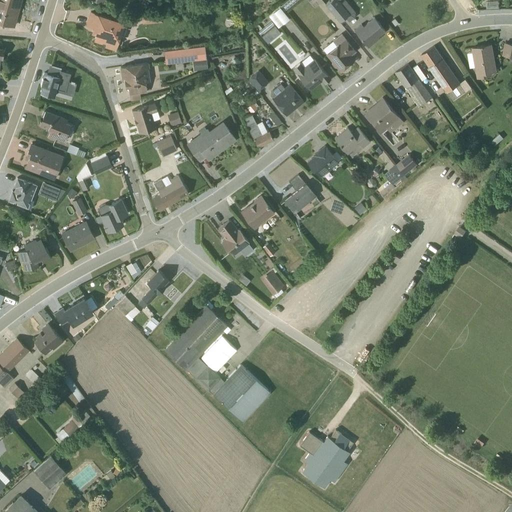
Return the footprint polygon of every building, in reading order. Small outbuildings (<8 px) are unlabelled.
[(0,0),(0,22),(13,26),(20,0),(0,0)] [(287,0),(279,6),(283,11),(296,0),(287,0)] [(354,17),(354,12),(344,0),(343,0),(340,3),(336,0),(328,0),(324,4),(339,22),(344,17),(348,22),(354,17)] [(268,15),(277,27),(288,18),(279,6),(268,15)] [(122,23),(90,13),(86,25),(95,28),(95,29),(97,33),(94,40),(101,42),(102,42),(103,41),(106,42),(105,46),(114,49),(122,23)] [(141,15),(142,24),(162,23),(162,14),(141,15)] [(353,30),(367,47),(374,42),(372,40),(384,31),(373,17),(362,26),(361,24),(353,30)] [(269,25),(261,32),(267,39),(275,32),(269,25)] [(341,33),(331,40),(332,41),(322,49),(325,53),(325,54),(331,61),(331,63),(333,66),(336,66),(339,70),(352,60),(349,56),(355,51),(341,33)] [(509,62),(511,62),(511,43),(504,42),(502,55),(510,57),(509,62)] [(163,49),(165,63),(205,58),(203,45),(163,49)] [(491,45),(483,46),(483,45),(480,46),(472,48),(477,78),(492,75),(491,72),(495,71),(491,45)] [(448,92),(453,99),(470,87),(465,79),(459,83),(433,46),(421,55),(447,92),(448,92)] [(300,62),(292,68),(309,89),(321,80),(324,83),(330,78),(313,58),(302,66),(300,62)] [(206,59),(191,61),(193,71),(207,69),(206,59)] [(148,63),(120,67),(121,76),(123,76),(125,85),(127,85),(128,88),(126,90),(129,92),(130,100),(140,99),(139,92),(146,91),(145,82),(149,81),(148,69),(149,68),(148,63)] [(411,68),(408,63),(395,72),(418,107),(431,98),(420,82),(426,78),(417,65),(411,68)] [(80,70),(74,76),(85,85),(90,79),(80,70)] [(267,81),(258,70),(247,79),(257,90),(267,81)] [(68,92),(71,81),(44,73),(40,84),(42,85),(40,93),(54,96),(56,89),(68,92)] [(206,84),(213,80),(210,73),(202,76),(206,84)] [(272,97),(285,114),(302,101),(288,84),(283,88),(279,84),(268,93),(272,97)] [(382,97),(364,113),(381,133),(387,128),(391,132),(403,122),(382,97)] [(239,107),(236,99),(230,102),(234,109),(239,107)] [(159,117),(154,103),(131,110),(133,117),(134,117),(139,132),(138,132),(138,133),(155,127),(152,120),(159,117)] [(253,103),(246,108),(250,113),(257,108),(253,103)] [(43,110),(40,118),(41,119),(38,126),(45,129),(45,130),(49,132),(47,138),(54,141),(55,139),(63,142),(63,141),(64,141),(67,135),(70,137),(74,126),(67,122),(67,120),(43,110)] [(180,122),(177,112),(167,115),(170,126),(180,122)] [(270,115),(277,125),(281,122),(274,112),(270,115)] [(251,115),(242,118),(257,147),(272,139),(268,131),(267,132),(261,121),(256,124),(251,115)] [(199,133),(186,143),(198,160),(204,155),(207,159),(235,139),(221,121),(208,130),(206,128),(206,129),(204,127),(198,131),(199,133)] [(346,127),(334,138),(346,153),(359,143),(362,147),(369,142),(357,127),(350,132),(346,127)] [(176,150),(170,135),(156,142),(152,144),(151,144),(153,148),(157,146),(162,156),(176,150)] [(505,140),(501,135),(493,143),(497,148),(505,140)] [(62,157),(30,144),(25,158),(28,160),(24,168),(53,179),(62,157)] [(66,151),(82,158),(84,152),(77,150),(78,147),(69,144),(66,151)] [(319,152),(307,162),(319,177),(338,162),(338,161),(341,158),(336,151),(331,155),(324,146),(318,151),(319,152)] [(90,163),(95,173),(111,166),(104,152),(89,158),(91,162),(90,163)] [(91,175),(85,163),(75,177),(82,191),(88,188),(84,179),(91,175)] [(394,185),(407,176),(399,166),(387,175),(394,185)] [(304,183),(297,174),(288,182),(295,190),(283,200),(294,213),(316,196),(305,183),(304,183)] [(153,183),(159,194),(151,198),(158,210),(188,194),(177,175),(169,180),(170,183),(165,186),(161,179),(153,183)] [(36,185),(17,178),(14,186),(16,187),(14,192),(12,191),(8,200),(27,207),(36,185)] [(42,182),(38,193),(57,201),(58,198),(59,199),(64,191),(59,189),(59,188),(42,182)] [(76,192),(71,188),(66,194),(72,198),(76,192)] [(273,213),(260,195),(253,200),(254,202),(247,207),(247,206),(241,211),(254,228),(259,224),(259,223),(273,213)] [(79,197),(71,201),(77,215),(86,210),(79,197)] [(127,213),(120,199),(108,204),(104,204),(99,207),(97,210),(99,215),(94,217),(97,223),(102,221),(107,231),(118,226),(117,224),(121,222),(119,217),(127,213)] [(358,213),(366,210),(362,202),(354,205),(358,213)] [(228,248),(232,253),(248,241),(238,229),(236,228),(229,220),(228,220),(227,219),(222,224),(223,226),(220,228),(219,231),(224,238),(221,240),(221,242),(226,249),(228,248)] [(61,233),(70,250),(93,238),(84,221),(61,233)] [(465,230),(458,226),(457,227),(453,233),(460,238),(464,232),(465,230)] [(50,257),(40,238),(36,241),(34,239),(23,245),(25,250),(17,252),(19,261),(21,261),(24,271),(38,267),(36,261),(41,259),(42,261),(50,257)] [(267,242),(261,246),(269,256),(274,252),(267,242)] [(130,263),(125,266),(132,279),(140,271),(139,270),(140,269),(141,269),(147,263),(143,256),(136,260),(138,263),(136,264),(134,262),(131,264),(130,263)] [(13,260),(5,263),(7,271),(16,269),(13,260)] [(138,303),(143,308),(164,287),(162,285),(167,279),(158,270),(146,282),(149,285),(147,288),(148,290),(141,298),(141,299),(138,303)] [(283,285),(271,270),(260,278),(272,294),(283,285)] [(249,280),(241,274),(237,279),(245,285),(249,280)] [(104,307),(107,310),(122,294),(119,290),(104,307)] [(134,306),(125,296),(115,306),(130,321),(132,319),(131,318),(139,311),(134,306)] [(62,309),(55,313),(61,324),(68,320),(72,325),(92,313),(91,311),(96,307),(90,297),(84,300),(83,298),(64,310),(63,311),(62,309)] [(226,325),(205,306),(164,350),(184,370),(185,369),(194,377),(206,365),(196,356),(226,325)] [(160,323),(154,318),(147,327),(153,332),(160,323)] [(62,341),(48,324),(41,329),(45,333),(42,335),(40,333),(35,337),(36,339),(34,341),(45,354),(48,351),(49,352),(62,341)] [(83,335),(80,332),(70,340),(74,344),(83,335)] [(16,338),(0,354),(0,365),(6,372),(28,351),(16,338)] [(241,422),(269,392),(240,364),(223,381),(220,378),(221,377),(207,364),(194,378),(207,391),(208,391),(241,422)] [(0,365),(0,383),(4,387),(13,378),(6,372),(0,365)] [(39,378),(31,369),(25,375),(33,383),(39,378)] [(8,389),(15,397),(22,391),(14,383),(8,389)] [(68,434),(80,424),(74,417),(62,427),(68,434)] [(306,463),(301,471),(323,487),(329,479),(334,482),(347,463),(343,460),(349,452),(347,450),(352,442),(335,429),(329,437),(327,436),(323,441),(308,431),(298,445),(308,452),(302,460),(306,463)] [(50,489),(68,475),(53,457),(35,471),(50,489)] [(0,491),(11,481),(4,474),(0,478),(0,477),(0,491)] [(9,511),(40,511),(24,494),(8,510),(9,511)]
